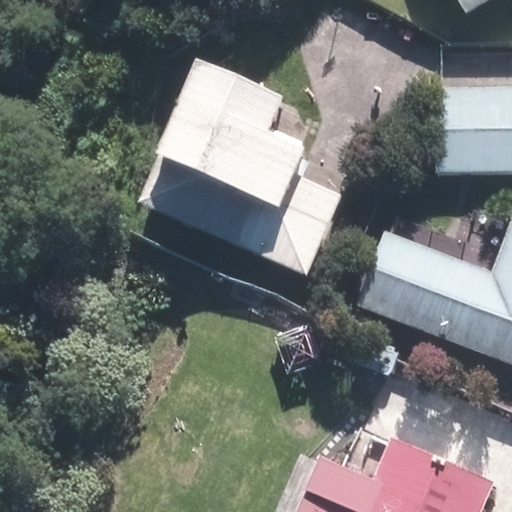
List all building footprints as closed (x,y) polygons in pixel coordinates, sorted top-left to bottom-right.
[(460,0),(472,20),(504,0),(460,0)] [(298,105),(209,65),(147,203),(315,279),(352,200),(308,180),(321,152),(284,135),(298,105)] [(511,89),(438,90),(439,174),(511,173),(511,89)] [(393,234),(363,306),(511,366),(511,239),(497,276),(393,234)] [(490,511),(502,485),(433,457),(439,443),(380,419),(343,507),(354,511),(490,511)]
